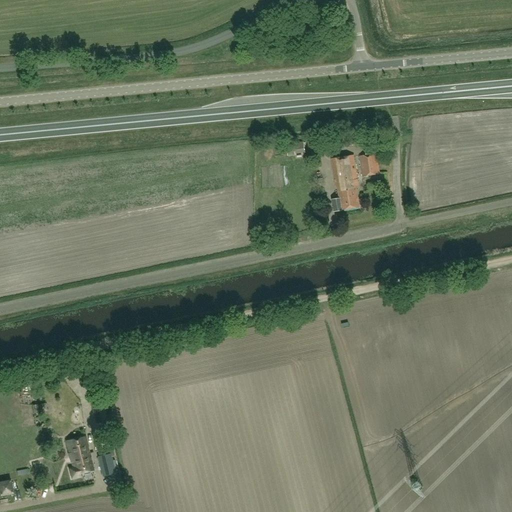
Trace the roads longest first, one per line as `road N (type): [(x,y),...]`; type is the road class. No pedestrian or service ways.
road 1 (unclassified): [(0,309),(511,202)]
road 2 (track): [(0,365),(511,260)]
road 3 (trunk): [(0,136),(511,87)]
road 4 (unclassified): [(0,103),(362,67)]
road 5 (unclassified): [(0,68),(177,52),(306,0)]
road 6 (unclassified): [(362,67),(511,53)]
